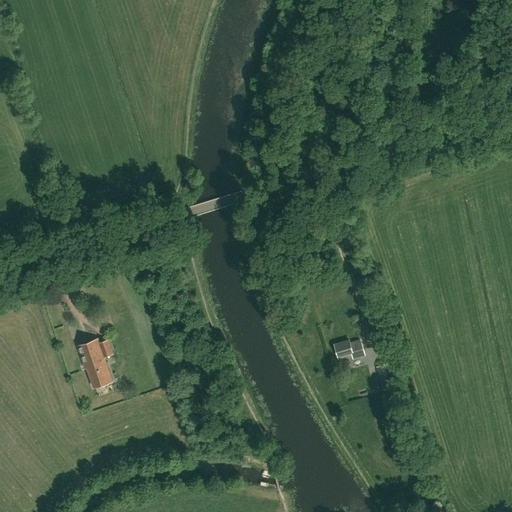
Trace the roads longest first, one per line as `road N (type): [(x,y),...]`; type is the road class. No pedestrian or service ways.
road 1 (residential): [(263,189),(511,113)]
road 2 (residential): [(0,270),(240,196)]
